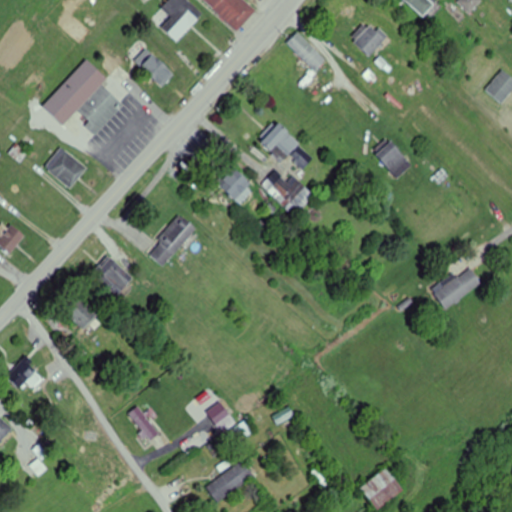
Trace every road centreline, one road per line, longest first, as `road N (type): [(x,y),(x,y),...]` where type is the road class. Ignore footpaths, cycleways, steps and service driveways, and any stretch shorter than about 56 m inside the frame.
road 1 (tertiary): [(0,318),(291,0)]
road 2 (residential): [(168,511),(18,299)]
